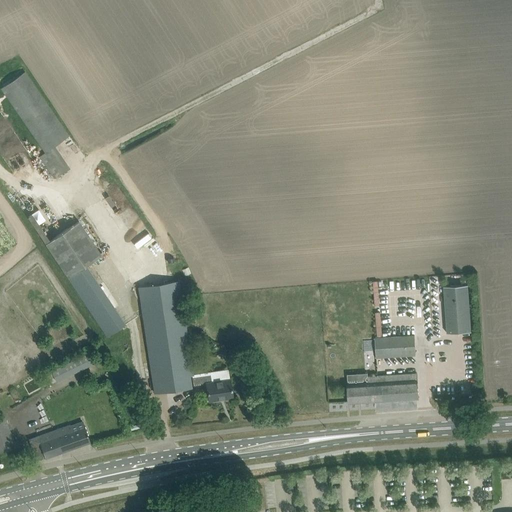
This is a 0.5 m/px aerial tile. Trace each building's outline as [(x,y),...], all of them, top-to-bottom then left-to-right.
[(26,73),(1,90),(61,177),(73,169),(57,146),(70,136),(26,73)] [(130,231),(144,223),(134,204),(119,212),(130,231)] [(108,336),(125,324),(86,265),(102,255),(80,221),(46,243),(68,277),(108,336)] [(142,247),(156,239),(146,224),(133,232),(142,247)] [(191,385),(193,385),(192,377),(195,376),(195,374),(193,374),(177,281),(139,286),(141,296),(136,297),(138,305),(142,304),(155,393),(192,388),(191,385)] [(447,332),(471,331),(471,330),(467,284),(468,284),(443,285),(443,286),(447,332)] [(375,337),(375,348),(365,348),(366,358),(387,357),(388,361),(414,360),(414,355),(416,355),(415,335),(413,335),(412,330),(406,330),(406,335),(401,336),(401,329),(384,330),(384,337),(375,337)] [(205,340),(204,337),(203,330),(193,332),(195,342),(205,340)] [(68,377),(73,374),(68,363),(62,366),(68,377)] [(230,379),(228,368),(195,374),(195,376),(192,377),(193,385),(194,385),(206,383),(209,401),(233,397),(230,379)] [(348,384),(348,393),(349,403),(419,398),(417,373),(368,376),(369,382),(348,384)] [(0,452),(16,446),(5,416),(0,418),(0,452)] [(30,440),(34,451),(37,460),(90,442),(87,432),(85,427),(71,431),(70,426),(30,440)]
